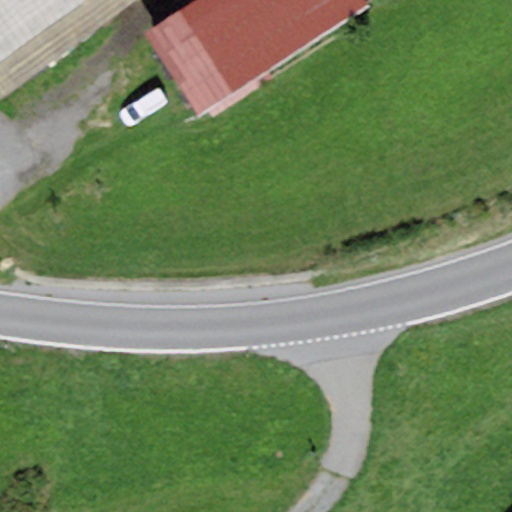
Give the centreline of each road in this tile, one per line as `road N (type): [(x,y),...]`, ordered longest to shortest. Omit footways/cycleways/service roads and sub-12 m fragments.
road 1 (tertiary): [(511,265),(333,308),(204,327),(88,324),(0,311)]
road 2 (track): [(333,308),(350,419),(332,484),(299,511)]
